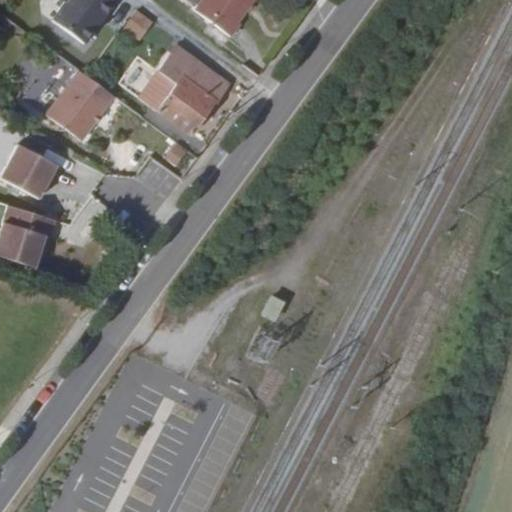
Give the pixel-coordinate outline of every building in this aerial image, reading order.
[(61,0),(48,19),(81,42),(109,0),(61,0)] [(235,19),(248,0),(194,0),(193,2),(190,6),(231,34),(240,22),(235,19)] [(226,82),(174,44),(163,60),(215,97),(226,82)] [(137,96),(189,132),(215,97),(163,60),(137,96)] [(80,140),(112,94),(76,69),(44,115),(80,140)] [(56,174),(63,159),(19,137),(2,171),(40,190),(47,177),(49,172),(56,174)] [(110,164),(132,176),(146,150),(124,138),(110,164)] [(176,167),(186,147),(173,140),(162,160),(176,167)] [(47,177),(53,180),(56,174),(49,172),(47,177)] [(53,229),(58,212),(11,198),(0,240),(0,250),(38,261),(44,242),(48,228),(53,229)] [(44,242),(49,243),(53,229),(48,228),(44,242)] [(257,315),(269,321),(278,304),(266,298),(257,315)]
